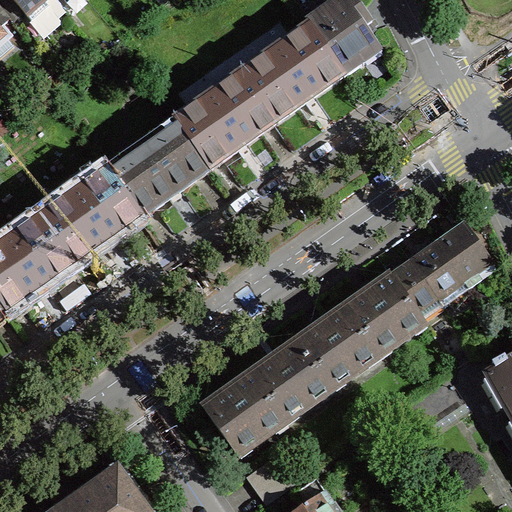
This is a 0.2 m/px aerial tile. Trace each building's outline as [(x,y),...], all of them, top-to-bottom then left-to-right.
[(48,8),(44,4),(48,0),(0,0),(0,8),(10,20),(12,22),(23,13),(32,22),(27,26),(33,33),(41,26),(35,20),(48,8)] [(376,46),(369,35),(376,30),(356,2),(354,0),(340,0),(326,11),(330,17),(311,30),(314,34),(345,77),(363,64),(359,58),(376,46)] [(0,40),(5,37),(14,48),(19,43),(9,32),(4,36),(0,30),(0,28),(10,20),(0,8),(0,40)] [(314,34),(300,44),(298,42),(260,69),(261,71),(247,81),(277,124),(296,111),(344,78),(345,77),(314,34)] [(192,117),(194,119),(179,129),(210,172),(229,158),(277,124),(247,81),(232,91),(231,89),(192,117)] [(112,176),(142,219),(160,207),(210,172),(179,129),(165,139),(163,137),(125,164),(126,166),(112,176)] [(44,224),(75,267),(92,255),(142,219),(112,176),(97,186),(96,184),(57,212),(59,213),(44,224)] [(29,232),(0,251),(0,304),(7,315),(26,302),(75,267),(44,224),(30,234),(29,232)] [(482,282),(477,276),(493,265),(465,225),(446,238),(437,245),(465,285),(469,291),(482,282)] [(411,263),(438,301),(440,303),(465,285),(437,245),(416,260),(411,263)] [(396,273),(391,277),(418,315),(438,301),(411,263),(396,273)] [(345,310),(380,359),(426,326),(418,315),(391,277),(358,300),(345,310)] [(380,359),(345,310),(311,333),(298,342),(333,392),(380,359)] [(267,364),(251,375),(286,425),(333,392),(298,342),(267,364)] [(511,422),(511,360),(507,363),(505,359),(492,366),(495,370),(485,376),(488,380),(494,377),(511,407),(505,410),(511,422)] [(217,399),(204,409),(239,458),(286,425),(251,375),(217,399)] [(269,504),(296,485),(277,458),(250,477),(268,503),(269,504)] [(147,511),(117,470),(73,501),(57,511),(147,511)] [(316,479),(294,495),(303,508),(296,511),(331,511),(328,508),(333,505),(316,479)]
